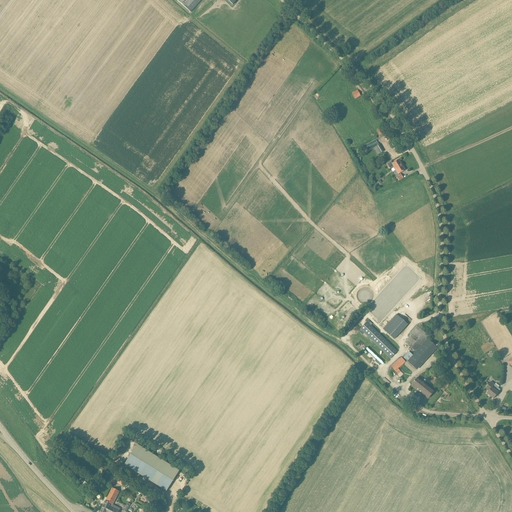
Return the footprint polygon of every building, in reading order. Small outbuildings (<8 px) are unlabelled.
[(201,0),(176,0),(191,13),(201,0)] [(225,0),(217,0),(201,18),(212,28),(216,31),(236,9),(232,6),(225,0)] [(239,53),(246,43),(244,41),(242,44),(238,40),(232,47),(239,53)] [(360,96),(357,90),(352,93),(355,99),(360,96)] [(385,132),(382,127),(377,130),(379,135),(385,132)] [(376,155),(382,152),(379,145),(373,147),(376,155)] [(391,162),(387,164),(390,169),(393,167),(398,175),(405,171),(398,160),(392,164),(391,162)] [(395,318),(384,324),(387,330),(398,324),(395,318)] [(397,352),(367,322),(360,329),(362,331),(359,333),(361,335),(363,333),(390,359),(397,352)] [(427,340),(427,339),(424,342),(434,352),(437,348),(427,340)] [(406,362),(400,356),(399,358),(400,358),(391,366),(398,374),(401,372),(398,369),(406,362)] [(420,367),(410,358),(407,361),(417,370),(420,367)] [(433,392),(417,379),(412,385),(429,398),(433,392)] [(500,390),(490,382),(485,389),(488,392),(486,394),(493,399),(497,394),(497,393),(500,390)] [(409,404),(393,391),(389,396),(404,410),(409,404)] [(180,472),(138,445),(125,465),(167,492),(180,472)] [(119,492),(112,489),(100,510),(99,511),(118,511),(120,509),(112,506),(119,492)]
